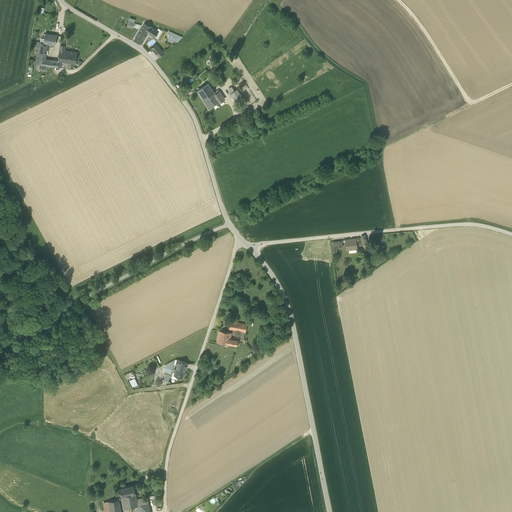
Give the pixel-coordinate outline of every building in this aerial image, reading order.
[(141,29),(148,33),(148,34),(154,37),(158,31),(152,27),(144,24),(141,29)] [(141,44),(148,34),(148,33),(141,29),(135,40),(141,44)] [(46,42),(55,43),(57,34),(46,33),(45,42),(46,42)] [(167,38),(177,42),(179,36),(172,33),(171,35),(169,33),(167,38)] [(40,57),(39,64),(48,65),(50,65),(50,61),(48,60),(48,59),(48,58),(45,57),(46,42),(45,42),(40,41),(39,57),(40,57)] [(152,49),(160,58),(164,54),(156,45),(152,49)] [(63,62),(76,64),(78,52),(65,50),(61,49),(59,60),(59,61),(63,62)] [(197,77),(201,81),(209,74),(205,70),(197,77)] [(189,86),(192,89),(200,82),(197,79),(189,86)] [(198,91),(204,99),(214,92),(208,84),(198,91)] [(230,94),(237,104),(244,99),(237,89),(230,94)] [(204,99),(209,108),(220,101),(216,96),(214,92),(204,99)] [(361,237),(362,239),(356,239),(357,244),(362,244),(363,245),(366,244),(365,236),(361,237)] [(349,247),(349,250),(356,249),(356,250),(357,250),(357,249),(357,244),(356,239),(346,240),(346,247),(349,247)] [(229,329),(246,332),(247,325),(231,322),(229,329)] [(229,344),(237,346),(238,341),(230,339),(232,333),(220,331),(217,342),(229,345),(229,344)] [(175,369),(174,372),(175,373),(174,375),(178,376),(182,378),(184,375),(185,375),(186,373),(184,372),(187,363),(179,360),(177,365),(176,369),(175,369)] [(164,371),(171,374),(174,365),(169,363),(167,364),(164,371)] [(132,386),(138,384),(136,377),(130,379),(132,386)] [(171,409),(175,410),(179,398),(175,397),(171,409)] [(120,488),(122,496),(136,494),(134,485),(120,488)] [(124,509),(137,506),(139,506),(137,499),(136,494),(122,496),(121,496),(124,509)] [(149,511),(147,497),(137,499),(139,506),(137,506),(137,511),(149,511)] [(104,502),(105,508),(109,507),(110,511),(120,511),(120,504),(118,500),(104,502)]
